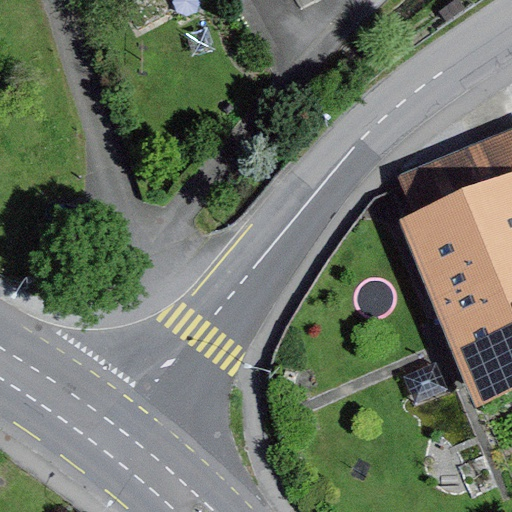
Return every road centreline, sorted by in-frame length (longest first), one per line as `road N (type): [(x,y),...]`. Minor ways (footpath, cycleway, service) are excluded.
road 1 (unclassified): [(108,433),(360,139),(511,24)]
road 2 (secondary): [(0,361),(108,433)]
